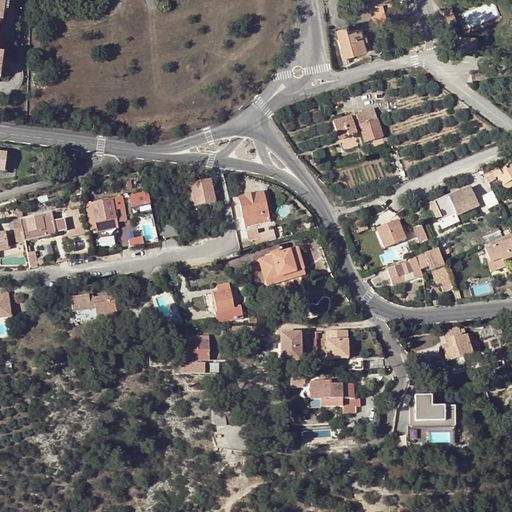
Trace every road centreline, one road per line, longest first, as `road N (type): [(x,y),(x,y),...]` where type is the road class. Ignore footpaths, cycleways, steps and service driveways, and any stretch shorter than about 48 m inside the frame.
road 1 (residential): [(0,274),(153,262),(225,247),(232,237),(218,161)]
road 2 (residential): [(330,221),(511,135)]
road 3 (residential): [(348,451),(370,437),(397,388),(397,354),(382,317)]
road 4 (unclassified): [(0,198),(149,153)]
road 5 (tertiary): [(149,153),(0,133)]
road 6 (unclassified): [(312,77),(441,65)]
road 7 (tertiary): [(382,317),(511,309)]
